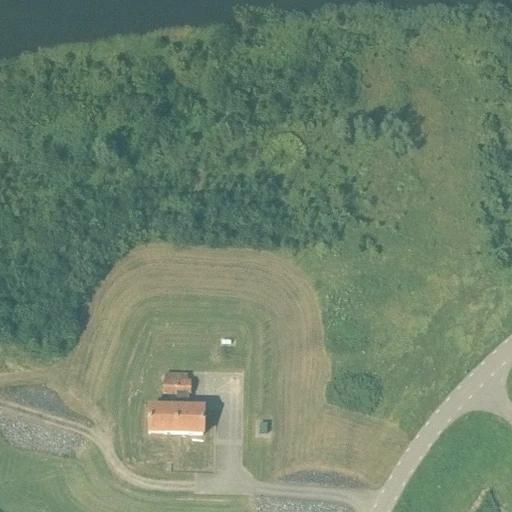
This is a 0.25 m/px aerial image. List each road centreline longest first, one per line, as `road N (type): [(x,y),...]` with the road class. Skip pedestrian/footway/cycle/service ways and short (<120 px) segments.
road 1 (track): [(59,375),(105,423),(100,437),(0,402)]
road 2 (unclassified): [(374,511),(412,449),(481,369)]
